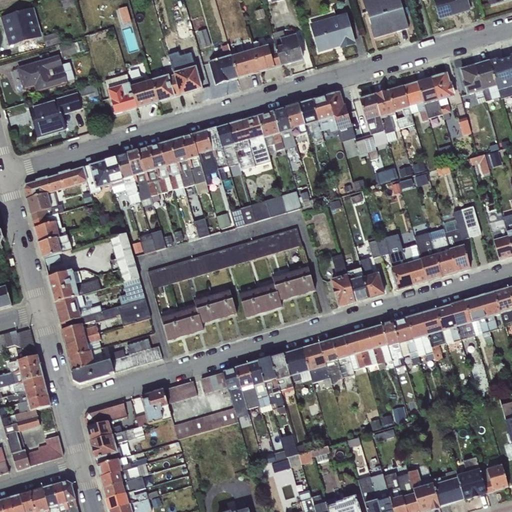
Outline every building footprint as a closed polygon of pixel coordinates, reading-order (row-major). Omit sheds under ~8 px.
[(72,0),(60,0),(64,9),(75,6),(72,0)] [(400,0),(363,0),(374,39),(409,29),(400,0)] [(434,0),(440,19),(470,11),(466,0),(434,0)] [(127,6),(118,9),(123,25),(131,22),(127,6)] [(9,32),(6,33),(10,45),(42,36),(34,9),(3,19),(3,20),(5,19),(9,32)] [(263,9),(255,11),(258,19),(265,17),(263,9)] [(345,14),(311,24),(319,52),(341,45),(342,48),(354,44),(345,14)] [(185,21),(175,24),(180,39),(189,37),(185,21)] [(206,30),(198,32),(202,48),(211,46),(206,30)] [(284,31),(273,34),(275,41),(286,38),(284,31)] [(57,33),(43,37),(46,47),(61,43),(57,33)] [(303,60),(295,34),(286,38),(275,41),(274,42),(274,44),(281,66),(303,60)] [(174,75),(180,96),(202,89),(193,60),(179,64),(171,38),(164,40),(174,75)] [(83,41),(59,48),(62,58),(86,51),(83,41)] [(274,44),(253,50),(260,72),(281,66),(274,44)] [(232,56),(231,56),(238,79),(260,72),(253,50),(244,52),(232,56)] [(59,56),(18,69),(24,89),(34,86),(36,93),(68,84),(67,82),(74,79),(70,63),(62,65),(59,56)] [(238,79),(231,56),(209,62),(216,85),(238,79)] [(498,60),(489,62),(499,98),(500,101),(511,97),(511,84),(505,60),(499,62),(498,60)] [(489,62),(474,67),(485,102),(499,98),(489,62)] [(485,102),(474,67),(461,71),(468,96),(475,94),(478,104),(485,102)] [(131,87),(129,80),(127,75),(105,81),(116,115),(137,108),(131,87)] [(174,75),(153,80),(159,102),(180,96),(174,75)] [(446,75),(432,79),(438,102),(442,115),(442,116),(451,113),(447,101),(451,99),(455,97),(451,82),(449,83),(446,75)] [(141,76),(129,80),(131,87),(145,83),(144,79),(141,76)] [(432,79),(417,84),(424,106),(438,102),(432,79)] [(145,83),(131,87),(137,108),(159,102),(153,80),(145,83)] [(96,84),(79,89),(81,97),(98,92),(96,84)] [(417,84),(403,88),(411,115),(419,112),(422,122),(428,121),(427,119),(424,106),(417,84)] [(403,88),(388,92),(394,113),(402,111),(404,118),(396,120),(399,130),(414,125),(411,115),(403,88)] [(388,92),(374,96),(384,132),(388,143),(396,140),(394,132),(390,116),(395,114),(394,113),(388,92)] [(339,93),(327,97),(337,130),(341,143),(355,140),(346,104),(342,105),(339,93)] [(77,95),(28,109),(37,138),(66,130),(62,115),(81,109),(77,95)] [(384,132),(374,96),(360,100),(371,136),(384,132)] [(327,97),(312,101),(321,132),(329,129),(330,133),(337,130),(327,97)] [(312,101),(299,105),(308,138),(309,141),(322,137),(321,132),(312,101)] [(438,102),(424,106),(427,119),(442,115),(438,102)] [(299,105),(285,109),(295,143),(308,138),(299,105)] [(462,106),(455,108),(463,136),(471,134),(462,106)] [(285,109),(273,113),(284,150),(296,146),(295,143),(285,109)] [(273,113),(258,117),(269,154),(284,150),(273,113)] [(258,117),(242,122),(255,166),(271,162),(269,154),(258,117)] [(242,122),(228,126),(239,164),(241,171),(255,166),(242,122)] [(228,126),(217,129),(228,168),(239,164),(228,126)] [(217,129),(207,132),(218,172),(221,181),(227,180),(224,169),(228,168),(217,129)] [(207,132),(192,136),(205,181),(207,186),(211,185),(209,175),(218,172),(207,132)] [(192,136),(181,139),(195,185),(205,181),(192,136)] [(372,136),(363,138),(368,156),(370,162),(378,159),(372,136)] [(368,156),(363,138),(355,140),(359,156),(360,158),(368,156)] [(181,139),(171,143),(184,189),(195,186),(195,185),(181,139)] [(171,143),(160,146),(172,191),(174,195),(185,192),(184,189),(171,143)] [(160,146),(150,149),(162,194),(172,191),(160,146)] [(450,146),(438,149),(442,163),(454,159),(450,146)] [(150,149),(138,152),(150,191),(153,202),(160,200),(158,195),(162,194),(150,149)] [(138,152),(127,155),(140,200),(147,198),(146,192),(150,191),(138,152)] [(488,154),(485,155),(489,169),(502,165),(499,153),(489,156),(488,154)] [(127,155),(116,159),(126,191),(130,205),(141,202),(140,200),(127,155)] [(489,169),(485,155),(479,157),(470,159),(472,167),(480,165),(483,176),(490,174),(489,169)] [(116,159),(105,162),(110,185),(113,195),(126,191),(116,159)] [(105,162),(83,169),(87,182),(90,194),(101,191),(100,188),(110,185),(105,162)] [(423,163),(412,166),(415,175),(426,172),(423,163)] [(448,166),(436,169),(438,177),(451,173),(448,166)] [(409,168),(398,172),(400,179),(412,176),(409,168)] [(83,169),(52,178),(56,192),(81,184),(87,182),(83,169)] [(395,170),(374,176),(376,184),(398,178),(395,170)] [(426,175),(415,178),(418,187),(428,184),(426,175)] [(56,192),(52,178),(26,186),(24,190),(27,200),(54,192),(56,192)] [(363,180),(353,183),(356,192),(366,189),(363,180)] [(400,183),(402,191),(414,187),(412,180),(400,183)] [(399,184),(392,186),(394,196),(402,193),(401,191),(399,184)] [(147,198),(140,200),(141,202),(142,208),(154,205),(153,202),(150,191),(146,192),(147,198)] [(325,196),(326,200),(336,197),(335,191),(324,194),(325,196)] [(54,192),(27,200),(32,222),(58,214),(64,213),(62,205),(58,206),(54,192)] [(301,200),(299,201),(301,209),(313,205),(312,201),(309,201),(309,199),(307,192),(299,194),(301,200)] [(296,193),(281,197),(286,214),(301,209),(299,201),(296,193)] [(360,194),(351,197),(353,206),(363,203),(360,194)] [(326,200),(325,196),(311,200),(312,201),(313,205),(326,202),(326,200)] [(281,197),(266,202),(270,218),(286,214),(281,197)] [(266,202),(251,206),(256,222),(270,218),(266,202)] [(251,206),(241,209),(246,226),(256,222),(251,206)] [(459,230),(462,240),(469,239),(461,211),(460,206),(454,207),(456,213),(454,213),(456,221),(459,230)] [(473,207),(461,210),(469,239),(481,235),(473,207)] [(246,226),(241,209),(230,212),(235,229),(246,226)] [(489,224),(504,220),(501,213),(487,217),(489,224)] [(58,214),(32,222),(38,245),(67,236),(65,228),(62,229),(58,214)] [(109,214),(98,217),(100,226),(111,222),(109,214)] [(227,214),(216,217),(220,229),(231,226),(227,214)] [(205,219),(195,222),(199,239),(209,236),(205,219)] [(511,249),(504,220),(489,224),(499,261),(511,257),(511,249)] [(459,230),(456,221),(442,225),(443,229),(445,234),(459,230)] [(297,229),(279,234),(284,251),(286,251),(290,249),(302,246),(297,229)] [(443,229),(429,233),(442,278),(456,274),(445,234),(443,229)] [(459,230),(445,234),(456,274),(470,269),(462,240),(459,230)] [(0,310),(12,307),(6,286),(0,288),(0,248),(2,250),(3,248),(2,247),(3,242),(5,242),(6,239),(3,239),(2,234),(4,233),(2,231),(0,232),(0,310)] [(161,231),(150,235),(155,252),(166,249),(161,231)] [(181,231),(174,233),(177,243),(184,241),(181,231)] [(442,278),(429,233),(414,238),(417,246),(427,282),(442,278)] [(279,234),(262,239),(268,256),(275,254),(284,251),(279,234)] [(124,284),(139,279),(126,235),(111,239),(122,277),(124,284)] [(155,252),(150,235),(139,238),(144,255),(155,252)] [(67,236),(38,245),(42,259),(72,251),(67,236)] [(171,236),(164,238),(166,246),(173,244),(171,236)] [(381,257),(376,241),(375,238),(367,240),(373,259),(381,257)] [(249,243),(244,244),(250,262),(268,256),(262,239),(249,243)] [(385,239),(376,241),(381,257),(389,255),(385,239)] [(139,243),(132,245),(135,254),(142,252),(139,243)] [(413,286),(402,250),(400,243),(392,245),(398,267),(392,269),(398,291),(413,286)] [(225,250),(222,251),(228,268),(250,262),(244,244),(225,250)] [(417,246),(402,250),(413,286),(427,282),(417,246)] [(222,251),(200,257),(205,275),(210,274),(228,268),(222,251)] [(60,255),(45,260),(47,266),(61,261),(60,255)] [(355,303),(346,272),(341,255),(331,258),(337,279),(331,281),(339,308),(355,303)] [(200,257),(183,262),(188,280),(192,279),(201,276),(205,275),(200,257)] [(361,268),(369,299),(384,295),(378,274),(373,275),(369,259),(359,262),(361,268)] [(183,262),(166,267),(171,285),(188,280),(183,262)] [(171,285),(166,267),(148,272),(153,290),(171,285)] [(308,268),(291,273),(298,296),(310,292),(315,291),(308,268)] [(361,268),(346,272),(355,303),(369,299),(361,268)] [(54,304),(82,296),(101,290),(98,280),(76,286),(76,284),(82,282),(78,271),(58,276),(47,279),(54,304)] [(298,296),(291,273),(274,279),(275,285),(279,298),(280,301),(298,296)] [(139,279),(124,284),(127,295),(119,298),(121,307),(145,300),(145,299),(139,279)] [(275,285),(258,290),(264,313),(282,307),(280,301),(279,298),(275,285)] [(264,313),(258,290),(239,295),(246,318),(264,313)] [(511,304),(508,290),(494,294),(500,316),(503,325),(511,322),(511,304)] [(230,291),(213,296),(219,319),(237,314),(234,305),(230,291)] [(494,294),(479,298),(489,332),(498,330),(494,317),(500,316),(494,294)] [(82,296),(54,304),(59,325),(102,312),(101,306),(92,308),(91,309),(91,311),(80,315),(78,309),(85,307),(82,296)] [(219,319),(213,296),(195,301),(197,307),(202,325),(219,319)] [(479,298),(465,302),(475,337),(482,335),(486,346),(493,345),(489,332),(479,298)] [(102,312),(59,325),(61,332),(82,327),(81,325),(95,321),(96,323),(116,318),(115,317),(120,315),(123,327),(151,319),(145,300),(121,307),(102,312)] [(465,302),(450,306),(461,341),(475,337),(465,302)] [(91,305),(85,307),(78,309),(80,315),(91,311),(91,309),(92,308),(91,305)] [(450,306),(436,311),(446,345),(454,343),(456,351),(463,349),(461,341),(450,306)] [(197,307),(180,313),(186,336),(204,330),(202,325),(197,307)] [(436,311),(422,315),(435,360),(435,362),(443,359),(439,347),(446,345),(436,311)] [(186,336),(180,313),(161,319),(168,341),(186,336)] [(422,315),(407,319),(419,358),(426,355),(428,362),(435,360),(422,315)] [(407,319),(393,323),(403,358),(410,356),(413,365),(420,363),(419,358),(407,319)] [(393,323),(382,327),(392,362),(394,368),(405,365),(403,358),(393,323)] [(82,327),(61,332),(65,345),(99,334),(97,327),(83,331),(82,327)] [(382,327),(368,331),(378,366),(379,371),(386,369),(385,364),(392,362),(382,327)] [(30,330),(17,334),(19,341),(32,337),(30,330)] [(16,331),(10,333),(13,346),(15,346),(20,344),(19,341),(17,334),(16,331)] [(368,331),(356,334),(366,369),(378,366),(368,331)] [(10,333),(3,335),(7,348),(13,346),(10,333)] [(99,334),(65,345),(68,359),(101,350),(99,341),(101,341),(99,334)] [(356,334),(344,338),(354,372),(366,369),(356,334)] [(32,337),(19,341),(20,344),(21,347),(34,343),(32,337)] [(344,338),(332,341),(343,379),(355,376),(354,372),(344,338)] [(130,356),(151,349),(148,340),(127,346),(130,356)] [(332,341),(320,345),(332,386),(334,385),(340,380),(343,380),(343,379),(332,341)] [(34,343),(21,347),(23,353),(35,350),(34,343)] [(20,344),(15,346),(19,359),(16,359),(17,362),(25,360),(23,353),(21,347),(20,344)] [(320,345),(303,350),(309,373),(313,385),(323,381),(325,389),(332,387),(332,386),(320,345)] [(130,356),(129,356),(133,368),(162,360),(159,347),(151,349),(130,356)] [(35,350),(23,353),(25,360),(37,356),(35,350)] [(101,350),(68,359),(72,372),(73,372),(104,364),(101,350)] [(303,350),(284,355),(290,378),(292,378),(300,375),(309,373),(303,350)] [(115,360),(125,357),(123,351),(113,354),(115,360)] [(284,355),(270,359),(281,394),(294,391),(290,378),(284,355)] [(25,360),(17,362),(8,364),(10,373),(40,366),(37,356),(25,360)] [(80,386),(110,377),(109,375),(133,368),(129,356),(125,357),(115,360),(111,362),(104,364),(73,372),(73,374),(71,374),(73,382),(80,386)] [(270,359),(258,363),(272,411),(273,414),(279,413),(279,414),(286,412),(281,394),(270,359)] [(258,363),(247,366),(259,407),(262,414),(272,411),(258,363)] [(0,389),(43,377),(40,366),(10,373),(0,376),(0,389)] [(247,366),(235,370),(247,408),(247,410),(259,407),(247,366)] [(235,370),(223,373),(228,388),(234,409),(235,411),(247,408),(235,370)] [(228,388),(223,373),(201,380),(205,394),(228,388)] [(43,377),(0,389),(0,399),(2,399),(0,392),(9,389),(10,390),(11,393),(12,392),(13,396),(45,387),(43,377)] [(193,382),(163,391),(168,406),(197,396),(193,382)] [(45,387),(13,396),(7,398),(9,402),(20,400),(21,404),(48,396),(45,387)] [(168,406),(163,391),(141,397),(149,425),(172,419),(168,406)] [(48,396),(21,404),(18,405),(20,415),(36,410),(51,406),(48,396)] [(87,429),(112,422),(128,417),(124,402),(123,403),(123,402),(87,413),(84,419),(87,429)] [(505,422),(511,419),(511,402),(501,406),(505,422)] [(403,407),(392,410),(396,426),(407,423),(403,407)] [(247,408),(235,411),(237,418),(249,415),(247,410),(247,408)] [(235,411),(234,409),(174,427),(178,441),(238,423),(237,418),(235,411)] [(20,415),(15,416),(18,424),(20,432),(40,427),(36,410),(20,415)] [(7,418),(1,420),(4,428),(18,424),(15,416),(7,418)] [(146,416),(136,419),(139,428),(143,427),(149,425),(146,416)] [(391,416),(382,418),(384,426),(393,424),(391,416)] [(378,421),(371,423),(373,432),(381,429),(378,421)] [(112,422),(87,429),(90,443),(122,433),(120,427),(114,429),(112,422)] [(18,424),(4,428),(16,472),(30,468),(26,454),(25,450),(22,451),(17,433),(20,432),(18,424)] [(122,433),(90,443),(97,466),(122,459),(118,444),(144,436),(143,427),(139,428),(122,433)] [(393,430),(374,435),(376,442),(395,437),(393,430)] [(299,456),(296,447),(296,446),(292,435),(281,439),(284,452),(287,459),(288,459),(299,456)] [(40,450),(26,454),(30,468),(63,458),(64,456),(59,436),(46,440),(47,446),(38,448),(40,450)] [(348,441),(347,442),(349,449),(361,445),(359,438),(348,441)] [(329,440),(310,446),(312,452),(328,447),(331,446),(329,440)] [(309,443),(296,447),(299,456),(311,452),(312,452),(310,446),(309,443)] [(312,452),(311,452),(312,458),(316,457),(318,465),(329,461),(327,455),(330,454),(328,447),(312,452)] [(1,448),(0,448),(0,476),(9,474),(1,448)] [(287,459),(284,452),(274,455),(276,462),(287,459)] [(311,452),(299,456),(302,466),(314,463),(312,458),(311,452)] [(299,456),(288,459),(291,469),(302,466),(299,456)] [(122,459),(97,466),(100,478),(137,468),(148,465),(146,459),(135,462),(136,464),(131,466),(130,463),(127,464),(126,458),(122,459)] [(466,472),(457,475),(464,501),(487,494),(480,472),(476,458),(463,462),(466,472)] [(287,459),(276,462),(271,464),(274,474),(291,469),(288,459),(287,459)] [(502,466),(480,472),(487,494),(508,488),(502,466)] [(103,489),(140,479),(137,468),(100,478),(103,489)] [(262,470),(253,471),(255,479),(263,478),(262,470)] [(426,511),(440,508),(432,481),(431,479),(421,482),(417,470),(408,473),(409,474),(419,511),(426,511)] [(446,477),(432,481),(440,508),(464,501),(457,475),(456,471),(445,475),(446,477)] [(395,474),(383,477),(393,511),(419,511),(409,474),(396,477),(395,474)] [(383,475),(370,478),(380,511),(393,511),(383,477),(383,475)] [(140,479),(103,489),(106,500),(133,492),(146,489),(143,478),(140,479)] [(380,511),(370,478),(358,481),(367,511),(380,511)] [(67,483),(62,484),(69,511),(79,511),(72,485),(67,482),(67,483)] [(69,511),(62,484),(52,487),(59,511),(69,511)] [(59,511),(52,487),(43,489),(49,511),(59,511)] [(49,511),(43,489),(30,493),(35,511),(49,511)] [(315,511),(311,500),(309,491),(298,494),(303,511),(315,511)] [(133,492),(106,500),(109,511),(149,499),(147,495),(147,493),(135,496),(133,492)] [(35,511),(30,493),(20,496),(24,511),(35,511)] [(24,511),(20,496),(10,499),(14,511),(24,511)] [(320,497),(311,500),(315,511),(328,511),(327,508),(326,503),(322,504),(320,497)] [(336,506),(327,508),(328,511),(359,511),(355,497),(343,501),(343,502),(335,504),(336,506)] [(159,498),(151,501),(154,509),(161,506),(159,498)] [(14,511),(10,499),(1,502),(3,511),(14,511)] [(152,511),(149,499),(109,511),(152,511)]
